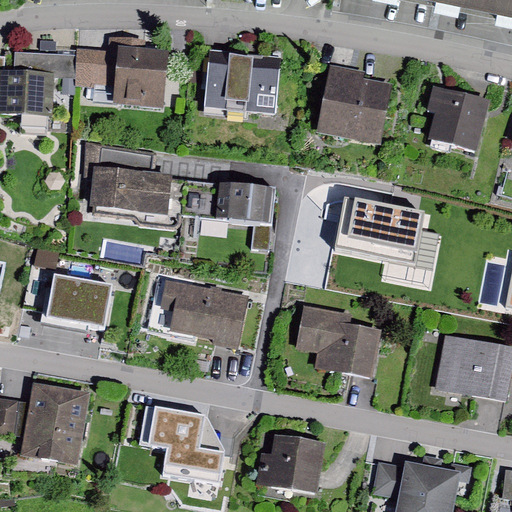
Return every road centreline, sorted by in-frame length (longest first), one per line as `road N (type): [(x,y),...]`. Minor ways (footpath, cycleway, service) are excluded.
road 1 (residential): [(0,356),(511,448)]
road 2 (residential): [(0,23),(74,16),(244,22),(511,69)]
